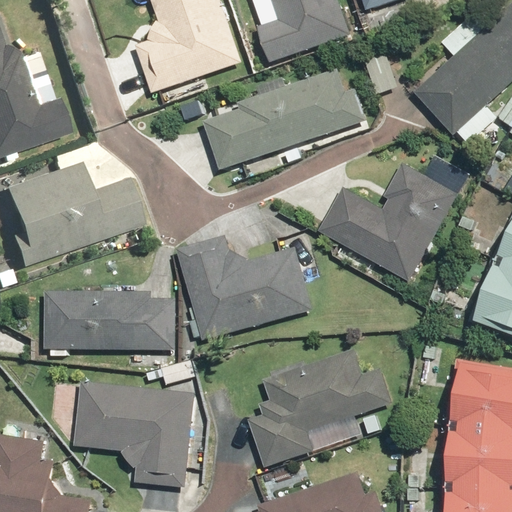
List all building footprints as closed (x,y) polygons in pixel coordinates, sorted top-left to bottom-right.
[(151,46),(134,52),(148,94),(245,61),(223,0),(151,0),(160,25),(146,30),(151,46)] [(248,0),(271,63),(355,34),(343,0),(248,0)] [(362,0),(367,13),(403,0),(362,0)] [(417,93),(455,136),(466,149),(498,120),(487,108),(511,85),(511,9),(493,27),(479,11),(442,43),(456,59),(417,93)] [(33,104),(16,54),(2,49),(0,44),(0,155),(68,132),(56,96),(33,104)] [(303,154),(300,146),(359,126),(369,122),(358,90),(348,94),(342,76),(340,69),(242,101),(245,109),(204,122),(221,172),(272,155),(275,164),(303,154)] [(387,210),(346,187),(322,230),(412,281),(461,196),(405,164),(385,198),(392,202),(387,210)] [(7,240),(15,268),(142,231),(127,178),(85,191),(78,166),(2,188),(17,238),(7,240)] [(511,230),(510,234),(507,240),(500,257),(494,273),(488,290),(482,308),(478,323),(511,336),(511,230)] [(314,313),(295,237),(278,241),(281,253),(247,261),(240,233),(178,248),(201,340),(314,313)] [(48,291),(46,347),(46,355),(72,356),(72,348),(176,351),(178,296),(48,291)] [(259,452),(266,471),(383,428),(380,420),(397,414),(381,370),(363,377),(353,348),(266,380),(273,398),(259,403),(263,414),(247,420),(259,452)] [(453,433),(452,456),(451,479),(451,502),(451,511),(511,511),(511,371),(463,365),(459,388),(456,410),(453,433)] [(80,382),(74,447),(123,451),(122,467),(136,468),(135,484),(187,489),(196,392),(80,382)] [(0,511),(86,511),(88,498),(56,494),(59,471),(45,469),(47,444),(0,438),(0,511)] [(365,496),(358,474),(249,511),(381,511),(374,493),(365,496)]
